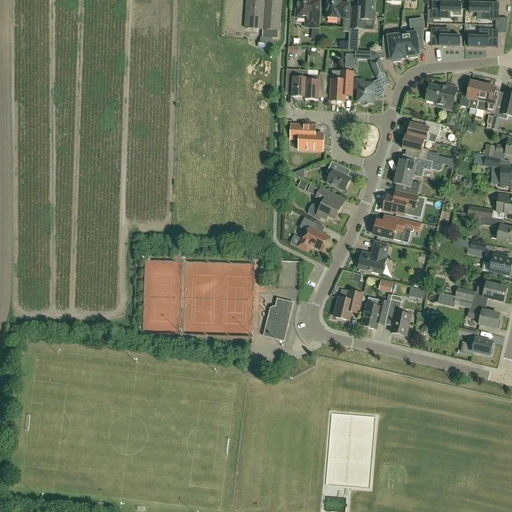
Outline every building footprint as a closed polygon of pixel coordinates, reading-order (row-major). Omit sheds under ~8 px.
[(278,39),(279,31),(281,0),(248,0),(246,29),(263,30),(262,38),(278,39)] [(319,28),(320,12),(313,11),(313,0),(297,0),(297,18),(309,19),(308,27),(307,27),(307,28),(313,28),(318,28),(319,28)] [(350,19),(349,19),(350,5),(349,5),(349,7),(344,7),(342,5),(341,5),(341,0),(327,0),(326,18),(340,19),(340,18),(343,18),(342,33),(349,33),(350,19)] [(351,7),(350,32),(349,50),(358,51),(359,30),(364,30),(365,21),(375,22),(376,12),(374,12),(374,0),(360,0),(360,8),(351,7)] [(432,2),(432,20),(441,20),(441,13),(451,13),(461,13),(462,3),(443,2),(443,3),(434,3),(434,2),(432,2)] [(470,3),(469,14),(480,14),(490,14),(489,21),(496,22),(499,22),(499,18),(499,4),(497,4),(488,4),(488,3),(470,3)] [(411,30),(411,35),(403,36),(406,58),(410,57),(410,59),(418,58),(417,56),(419,56),(417,41),(423,40),(425,25),(424,25),(425,25),(424,28),(411,30)] [(498,34),(506,34),(507,26),(496,26),(496,31),(498,31),(498,34)] [(432,29),(431,47),(433,47),(433,46),(442,46),(442,47),(460,48),(461,37),(450,36),(441,36),(441,29),(432,29)] [(469,37),(468,48),(487,48),(487,47),(496,48),(496,49),(498,49),(498,34),(498,31),(496,31),(489,30),(489,37),(480,37),(469,37)] [(389,36),(383,37),(382,50),(390,49),(391,61),(393,61),(393,63),(401,62),(401,60),(406,60),(406,58),(403,36),(389,37),(389,36)] [(386,75),(379,60),(372,63),(378,79),(386,75)] [(307,76),(308,76),(308,71),(288,70),(287,86),(294,86),(293,98),(306,98),(306,100),(307,76)] [(352,97),(354,73),(333,72),(331,102),(338,102),(338,104),(342,104),(343,103),(345,103),(345,97),(352,97)] [(307,76),(306,100),(319,101),(319,90),(326,90),(327,74),(320,73),(320,76),(308,76),(307,76)] [(383,89),(383,88),(379,80),(374,83),(374,85),(365,84),(365,83),(364,82),(362,81),(356,80),(356,90),(359,90),(358,103),(362,104),(363,105),(363,106),(364,106),(365,107),(366,107),(367,107),(367,106),(368,106),(368,105),(369,105),(369,104),(373,104),(373,98),(377,99),(377,97),(378,97),(379,97),(380,96),(381,96),(382,95),(382,94),(383,93),(383,92),(383,91),(383,90),(383,89)] [(460,106),(470,109),(477,111),(479,102),(483,85),(471,82),(468,95),(463,94),(460,106)] [(483,85),(479,102),(477,111),(495,115),(497,103),(498,101),(500,91),(495,90),(495,88),(483,85)] [(425,97),(427,98),(427,101),(435,103),(435,105),(436,107),(452,111),(458,89),(447,87),(446,89),(442,88),(442,89),(430,86),(429,90),(427,89),(425,97)] [(498,131),(501,118),(507,120),(508,116),(511,117),(511,93),(506,92),(504,102),(498,101),(497,103),(495,115),(494,117),(491,130),(498,131)] [(406,137),(427,142),(429,135),(439,137),(442,126),(427,122),(425,128),(411,124),(411,125),(408,126),(407,131),(409,132),(408,137),(406,136),(406,137)] [(323,152),(324,135),(316,135),(316,127),(305,126),(292,126),(291,140),(300,140),(300,151),(323,152)] [(511,139),(509,139),(509,137),(502,135),(500,146),(497,145),(496,152),(511,155),(511,139)] [(427,142),(406,137),(405,141),(403,142),(401,147),(403,148),(403,149),(415,152),(414,158),(415,158),(427,161),(429,151),(423,149),(425,142),(427,142)] [(484,151),(483,156),(476,155),(492,158),(494,152),(495,152),(496,147),(487,145),(485,151),(484,151)] [(493,158),(492,158),(476,155),(474,164),(485,166),(499,169),(501,161),(493,159),(493,158)] [(456,161),(439,157),(437,164),(443,165),(454,167),(456,161)] [(414,176),(423,179),(425,170),(431,172),(433,163),(427,161),(415,158),(413,164),(400,161),(397,173),(414,176)] [(340,174),(343,167),(333,162),(327,173),(331,175),(327,183),(345,192),(351,179),(340,174)] [(511,169),(501,170),(500,188),(510,188),(511,183),(511,169)] [(412,182),(414,176),(397,173),(395,184),(408,187),(406,193),(418,196),(421,184),(412,182)] [(320,222),(322,218),(327,221),(329,217),(335,220),(342,207),(335,204),(338,197),(321,189),(320,191),(317,198),(324,202),(321,208),(316,206),(313,205),(311,208),(308,212),(308,215),(310,217),(320,222)] [(395,192),(394,198),(387,196),(383,211),(405,216),(407,208),(415,210),(418,197),(395,192)] [(469,207),(468,216),(480,217),(484,218),(497,220),(503,221),(504,213),(505,213),(505,214),(511,214),(511,200),(508,200),(508,197),(500,196),(498,213),(481,210),(481,209),(469,207)] [(437,213),(445,213),(446,202),(438,201),(437,213)] [(354,216),(357,205),(347,203),(344,213),(354,216)] [(400,242),(402,233),(403,230),(419,233),(421,225),(405,222),(385,217),(384,223),(377,222),(374,236),(393,240),(400,242)] [(480,217),(479,226),(483,227),(483,226),(496,228),(497,220),(484,218),(480,217)] [(313,230),(316,224),(305,218),(300,228),(308,232),(304,241),(301,240),(298,247),(308,252),(311,246),(323,252),(330,238),(313,230)] [(500,227),(500,228),(497,240),(511,243),(511,229),(502,227),(500,227)] [(464,248),(470,249),(470,250),(485,253),(487,245),(472,242),(465,241),(464,248)] [(372,256),(386,259),(389,246),(375,243),(372,256)] [(509,276),(511,263),(511,261),(505,259),(506,256),(486,251),(482,270),(509,276)] [(386,259),(372,256),(362,253),(361,261),(362,262),(360,269),(383,275),(387,259),(386,259)] [(282,292),(300,292),(300,263),(282,263),(282,292)] [(420,289),(424,273),(416,272),(414,279),(412,287),(420,289)] [(484,299),(488,300),(503,303),(506,289),(487,284),(487,286),(479,284),(477,294),(476,297),(484,299)] [(457,289),(455,298),(473,302),(475,294),(475,293),(457,288),(457,289)] [(414,298),(426,299),(426,291),(414,290),(414,298)] [(349,321),(351,314),(358,316),(363,295),(349,292),(347,301),(339,299),(335,318),(349,321)] [(453,307),(454,306),(454,303),(455,298),(440,295),(438,304),(453,307)] [(392,296),(388,315),(396,317),(392,333),(406,337),(411,316),(399,314),(402,300),(401,298),(392,296)] [(500,316),(486,312),(487,306),(473,302),(455,298),(454,303),(454,306),(470,310),(468,318),(480,321),(479,326),(496,330),(497,329),(499,330),(500,322),(498,321),(500,316)] [(271,310),(269,318),(272,322),(274,323),(270,339),(285,342),(294,303),(278,299),(277,300),(276,308),(275,307),(271,310)] [(384,327),(386,319),(390,304),(379,301),(378,308),(367,305),(362,326),(368,328),(368,329),(372,330),(374,329),(376,330),(377,325),(384,327)] [(451,327),(450,333),(461,336),(463,329),(451,327)] [(466,344),(464,352),(473,354),(474,353),(490,357),(490,355),(492,356),(494,349),(492,348),(493,344),(483,341),(484,340),(478,339),(469,336),(469,337),(467,344),(466,344)]
